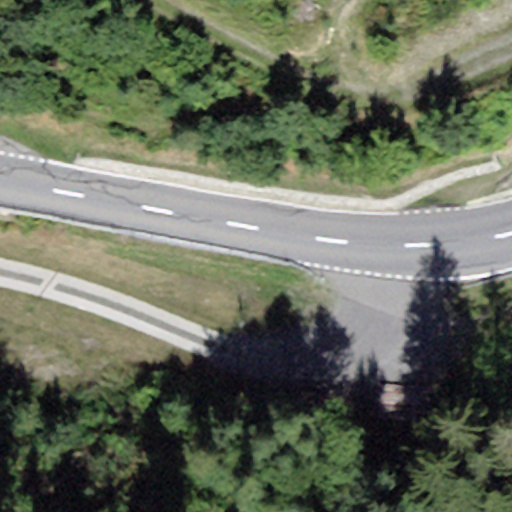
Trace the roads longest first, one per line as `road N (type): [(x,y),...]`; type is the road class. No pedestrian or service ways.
road 1 (secondary): [(0,181),(377,246),(511,233)]
road 2 (track): [(377,246),(373,308),(354,336),(302,358),(220,350),(0,273)]
road 3 (track): [(511,48),(421,84),(370,92),(326,85),(229,42),(168,0)]
